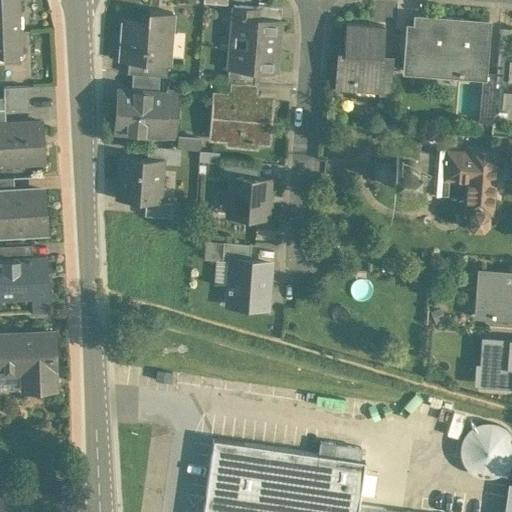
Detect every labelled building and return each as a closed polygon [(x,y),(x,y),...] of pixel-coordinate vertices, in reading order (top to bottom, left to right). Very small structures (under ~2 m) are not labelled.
[(18,0),(0,0),(0,48),(5,48),(20,48),(18,0)] [(257,7),(233,4),(228,68),(255,70),(276,72),(280,18),(256,16),(257,7)] [(172,12),(148,10),(147,22),(123,20),(120,60),(127,60),(167,63),(168,63),(172,12)] [(443,73),(447,16),(417,14),(416,31),(407,31),(404,70),(443,73)] [(447,16),(443,73),(482,76),(484,76),(484,73),(488,22),(463,20),(463,18),(447,16)] [(384,24),(346,22),(344,52),(338,51),(336,86),(353,87),(354,81),(379,83),(380,83),(381,64),(384,24)] [(20,48),(5,48),(5,63),(20,62),(20,48)] [(511,50),(498,50),(496,74),(496,78),(508,78),(509,59),(510,59),(511,50)] [(167,63),(127,60),(127,73),(132,73),(159,75),(166,76),(167,63)] [(393,65),(381,64),(380,83),(379,83),(378,94),(390,95),(393,65)] [(255,70),(228,68),(227,80),(254,82),(255,70)] [(132,73),(131,91),(158,93),(159,75),(132,73)] [(496,74),(484,73),(484,76),(482,76),(478,121),(493,122),(496,78),(496,74)] [(258,84),(230,82),(228,96),(257,99),(258,84)] [(27,85),(3,86),(4,108),(28,107),(27,85)] [(131,91),(122,90),(119,128),(163,132),(166,93),(158,93),(131,91)] [(166,93),(163,132),(172,132),(175,94),(166,93)] [(228,96),(216,95),(212,134),(230,136),(229,139),(254,141),(255,123),(267,124),(269,100),(257,99),(228,96)] [(5,123),(0,122),(0,162),(43,160),(41,121),(5,123)] [(198,144),(198,135),(181,134),(181,143),(198,144)] [(180,147),(147,145),(147,156),(163,157),(162,160),(179,161),(180,147)] [(497,148),(463,145),(462,151),(446,150),(445,163),(444,178),(466,179),(464,211),(468,212),(467,221),(472,227),(482,227),(487,223),(488,213),(492,213),(497,148)] [(422,175),(418,183),(434,184),(435,163),(436,154),(419,150),(416,160),(420,166),(422,175)] [(147,156),(120,154),(117,198),(145,201),(159,202),(159,201),(162,160),(163,157),(147,156)] [(389,172),(391,180),(395,185),(400,188),(407,189),(413,187),(418,183),(422,175),(420,166),(416,160),(410,157),(403,157),(397,159),(392,164),(389,172)] [(389,172),(392,164),(375,162),(374,179),(391,180),(389,172)] [(445,163),(435,163),(434,184),(434,188),(443,189),(444,178),(445,163)] [(268,178),(232,175),(229,214),(265,217),(268,178)] [(13,176),(0,176),(0,189),(13,189),(13,176)] [(44,189),(19,190),(19,188),(13,189),(0,189),(0,233),(47,231),(46,217),(44,189)] [(173,202),(159,201),(159,202),(145,201),(144,214),(172,216),(173,202)] [(250,242),(222,240),(221,259),(231,259),(231,258),(249,260),(250,242)] [(31,243),(0,244),(0,256),(31,255),(31,243)] [(31,255),(0,256),(0,297),(32,297),(32,299),(50,299),(50,280),(47,280),(46,255),(31,255)] [(249,260),(231,258),(231,259),(229,284),(227,284),(227,287),(229,287),(228,302),(266,305),(269,261),(249,260)] [(511,271),(479,269),(478,286),(486,287),(484,314),(511,316),(511,277),(511,271)] [(50,299),(32,299),(32,310),(51,309),(50,299)] [(53,330),(0,332),(0,370),(22,369),(22,388),(55,387),(53,330)] [(511,340),(484,338),(482,363),(488,364),(486,382),(511,384),(511,340)] [(0,370),(0,395),(23,395),(22,388),(22,369),(0,370)] [(417,511),(358,504),(364,459),(359,458),(360,446),(335,443),(333,454),(213,438),(202,511),(417,511)] [(28,487),(17,486),(16,497),(27,498),(28,487)] [(16,497),(0,496),(0,511),(26,511),(28,499),(27,498),(16,497)]
